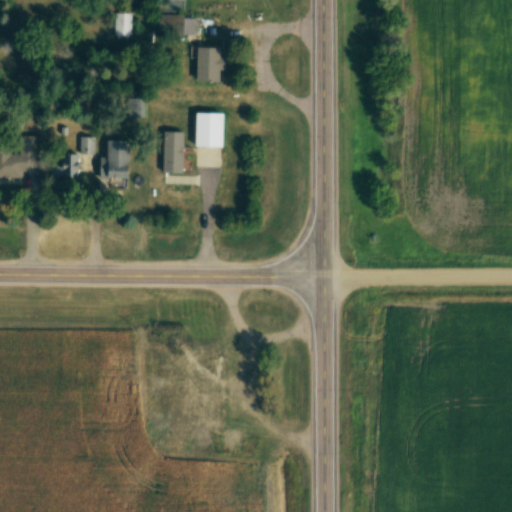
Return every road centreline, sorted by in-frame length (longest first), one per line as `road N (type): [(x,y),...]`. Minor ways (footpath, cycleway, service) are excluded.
road 1 (secondary): [(326,511),(325,0)]
road 2 (secondary): [(326,279),(0,276)]
road 3 (residential): [(511,278),(326,279)]
